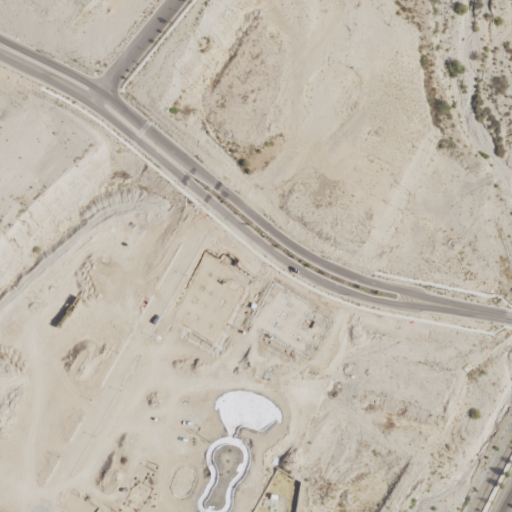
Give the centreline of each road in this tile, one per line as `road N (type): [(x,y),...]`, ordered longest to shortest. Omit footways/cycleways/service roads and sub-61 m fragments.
road 1 (tertiary): [(426,303),(307,256),(102,91),(0,39)]
road 2 (tertiary): [(0,57),(92,104),(293,269),(374,302),(426,303)]
road 3 (track): [(0,433),(134,455)]
road 4 (residential): [(177,0),(92,104)]
